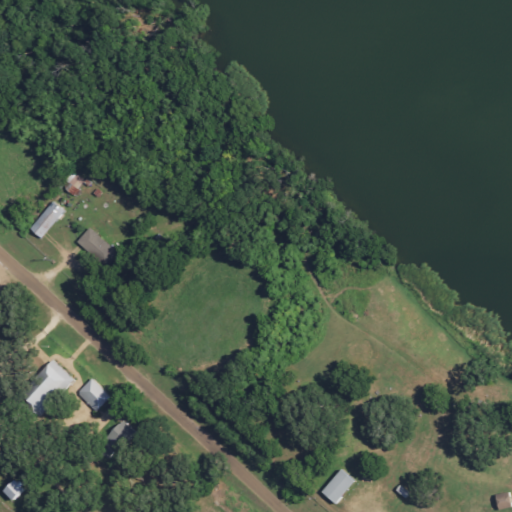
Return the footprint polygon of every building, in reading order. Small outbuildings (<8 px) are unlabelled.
[(64,182),(72,191),(79,184),(71,175),(64,182)] [(26,230),(37,240),(60,214),(49,204),(26,230)] [(102,270),(115,257),(87,229),(74,243),(102,270)] [(47,397),(77,367),(55,345),(25,374),(47,397)] [(107,398),(88,379),(74,394),(92,412),(107,398)] [(116,456),(134,434),(117,421),(99,444),(116,456)] [(330,505),(352,483),(338,469),(317,491),(330,505)]
